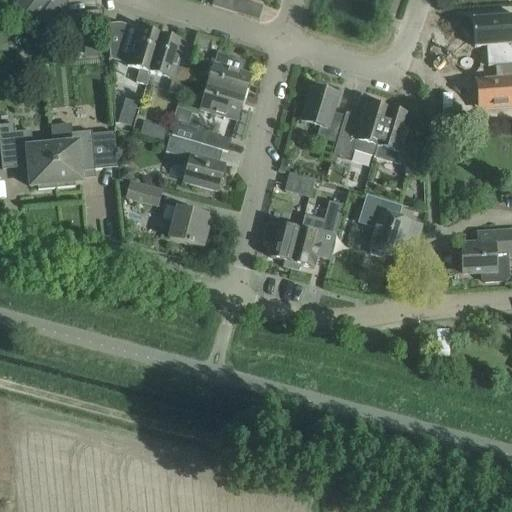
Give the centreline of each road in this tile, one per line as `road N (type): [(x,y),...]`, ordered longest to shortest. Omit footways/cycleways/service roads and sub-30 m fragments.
road 1 (track): [(0,384),(471,511)]
road 2 (unclassified): [(233,299),(312,318),(511,299)]
road 3 (residential): [(233,299),(260,194),(258,132),(283,42)]
road 4 (unclassified): [(0,231),(233,299)]
road 5 (residential): [(283,42),(380,71),(399,59),(419,0)]
road 6 (residential): [(147,0),(283,42)]
